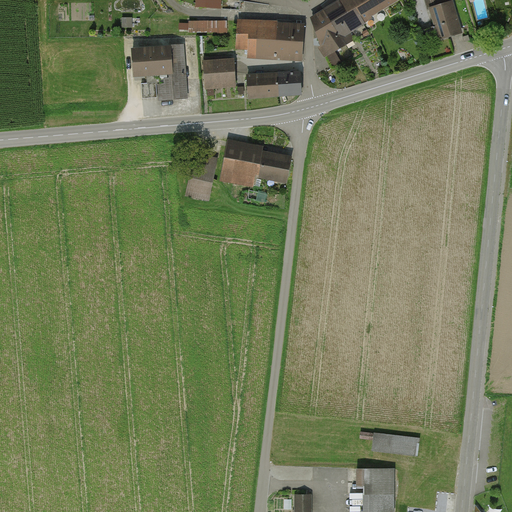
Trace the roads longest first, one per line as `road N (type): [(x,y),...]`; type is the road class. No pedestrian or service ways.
road 1 (tertiary): [(461,511),(507,50)]
road 2 (residential): [(305,111),(260,511)]
road 3 (tertiary): [(0,142),(305,111)]
road 4 (tertiary): [(305,111),(507,50)]
